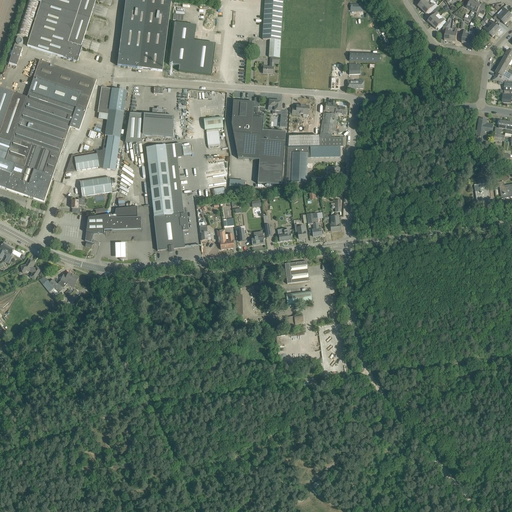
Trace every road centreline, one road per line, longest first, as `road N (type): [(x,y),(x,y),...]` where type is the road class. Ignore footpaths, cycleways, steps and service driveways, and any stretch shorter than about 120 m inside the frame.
road 1 (track): [(347,245),(371,380),(479,511)]
road 2 (tertiary): [(95,267),(152,270),(347,245)]
road 3 (unclassified): [(356,98),(125,81)]
road 4 (unknown): [(32,240),(103,69)]
road 5 (tertiary): [(347,245),(511,224)]
road 6 (track): [(275,511),(398,414)]
road 7 (unclassified): [(347,245),(356,98)]
road 8 (unclassified): [(0,351),(87,284),(95,267)]
road 9 (unclassified): [(480,109),(356,98)]
